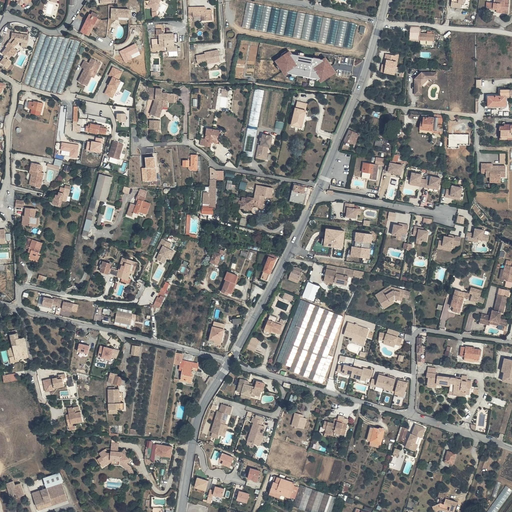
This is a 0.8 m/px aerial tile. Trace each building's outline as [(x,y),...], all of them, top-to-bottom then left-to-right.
[(150,0),(148,5),(155,8),(158,2),(159,3),(160,0),(150,0)] [(449,0),(448,6),(455,7),(454,9),(457,9),(458,8),(461,8),(462,0),(449,0)] [(505,0),(491,0),(491,1),(486,1),(486,7),(490,8),(491,6),(493,7),(494,8),(496,9),(496,11),(505,12),(505,0)] [(247,3),(243,28),(353,47),(357,22),(247,3)] [(207,6),(189,7),(189,14),(194,14),(195,17),(203,16),(207,16),(208,19),(214,19),(213,9),(207,9),(207,6)] [(115,17),(118,16),(128,16),(127,8),(114,9),(115,17)] [(102,20),(90,14),(82,30),(90,34),(94,27),(97,29),(102,20)] [(172,32),(163,32),(161,33),(160,27),(154,27),(155,33),(157,33),(158,41),(158,42),(163,42),(164,44),(169,44),(169,49),(178,48),(177,43),(173,44),(172,32)] [(416,35),(417,33),(417,27),(410,27),(408,27),(408,28),(407,34),(416,35)] [(23,33),(23,31),(11,32),(12,37),(14,37),(11,42),(7,39),(2,53),(12,57),(14,53),(15,53),(18,48),(13,46),(14,43),(16,42),(17,42),(18,40),(18,39),(24,39),(29,39),(29,33),(23,33)] [(431,34),(417,33),(416,35),(416,40),(424,41),(424,44),(431,45),(431,34)] [(204,54),(195,56),(196,64),(206,62),(206,64),(207,64),(220,61),(217,50),(212,51),(212,52),(210,53),(210,51),(203,52),(204,54)] [(293,53),(291,50),(276,60),(286,75),(290,73),(320,78),(321,81),(337,71),(327,56),(323,59),(293,53)] [(393,55),(386,54),(384,64),(381,64),(380,70),(382,71),(381,73),(386,74),(387,72),(392,72),(394,61),(392,61),(393,55)] [(13,61),(4,57),(2,63),(10,66),(13,61)] [(102,62),(92,58),(89,63),(84,60),(81,67),(85,69),(86,70),(85,73),(83,72),(80,79),(84,81),(85,79),(90,82),(93,76),(91,75),(94,70),(97,72),(102,62)] [(109,75),(112,76),(105,94),(114,97),(124,70),(113,66),(109,75)] [(433,71),(423,71),(416,78),(416,93),(422,93),(422,85),(428,78),(432,78),(433,71)] [(163,92),(163,88),(149,86),(149,94),(154,95),(154,96),(154,97),(155,97),(155,98),(156,98),(151,113),(158,115),(161,106),(164,106),(164,99),(170,100),(169,101),(174,102),(175,93),(168,92),(167,90),(165,90),(164,92),(163,92)] [(256,88),(249,124),(258,126),(265,90),(256,88)] [(276,92),(270,126),(274,127),(280,93),(276,92)] [(506,95),(502,95),(488,96),(489,106),(501,106),(504,107),(505,107),(507,104),(506,102),(506,96),(506,95)] [(307,103),(297,100),(291,124),(301,126),(307,103)] [(39,104),(30,101),(30,103),(26,102),(24,108),(38,111),(39,104)] [(439,114),(431,113),(431,117),(425,117),(425,118),(421,118),(420,126),(419,126),(419,129),(437,130),(437,127),(440,127),(439,114)] [(124,123),(124,127),(127,127),(128,116),(120,115),(120,119),(122,123),(124,123)] [(160,120),(151,120),(151,129),(160,129),(160,120)] [(511,126),(510,126),(510,128),(498,127),(498,132),(500,132),(500,141),(506,141),(506,139),(511,138),(511,126)] [(97,128),(88,127),(87,128),(86,128),(85,130),(83,130),(83,132),(96,134),(96,133),(107,135),(107,132),(106,132),(106,130),(105,129),(104,131),(97,130),(97,128)] [(222,129),(207,127),(206,137),(202,136),(200,144),(212,146),(212,142),(220,143),(222,129)] [(253,156),(258,129),(248,128),(243,154),(253,156)] [(354,131),(349,128),(344,138),(349,141),(354,131)] [(271,146),(273,135),(263,133),(261,144),(259,144),(257,157),(267,159),(269,146),(271,146)] [(96,141),(89,139),(87,149),(102,152),(105,138),(97,136),(96,141)] [(124,144),(114,141),(109,156),(119,159),(124,144)] [(62,142),(62,150),(70,151),(70,157),(79,158),(80,143),(62,142)] [(158,180),(156,156),(146,157),(148,181),(158,180)] [(376,163),(362,161),(361,170),(370,171),(369,177),(375,178),(377,163),(376,163)] [(404,164),(391,161),(388,171),(402,174),(404,164)] [(31,163),(29,174),(31,175),(30,181),(29,181),(28,185),(39,187),(42,172),(37,171),(38,165),(31,163)] [(487,165),(482,163),(482,164),(482,165),(487,167),(506,172),(506,170),(500,169),(492,167),(487,165)] [(210,166),(209,165),(209,167),(215,170),(214,176),(219,176),(219,169),(215,168),(210,166)] [(506,176),(506,172),(487,167),(482,165),(482,171),(487,170),(487,173),(487,176),(490,176),(490,179),(501,179),(502,176),(506,176)] [(422,174),(412,172),(408,171),(405,183),(419,186),(423,187),(425,180),(421,179),(422,174)] [(111,177),(98,173),(92,198),(104,201),(111,177)] [(429,181),(425,180),(423,187),(428,188),(428,185),(439,187),(441,179),(431,176),(429,181)] [(213,184),(213,177),(209,177),(209,190),(202,190),(201,205),(201,207),(202,207),(201,211),(210,212),(211,208),(212,208),(212,201),(213,184)] [(232,184),(233,180),(228,180),(227,188),(235,189),(236,184),(232,184)] [(309,186),(294,182),(293,188),(292,188),(289,201),(305,204),(309,186)] [(61,192),(60,198),(65,199),(65,194),(68,195),(68,184),(63,183),(63,185),(58,185),(57,189),(62,190),(61,192)] [(255,195),(253,210),(254,210),(256,210),(257,209),(258,208),(258,206),(258,205),(262,205),(264,193),(270,194),(272,184),(261,183),(259,191),(255,191),(255,193),(255,195)] [(452,191),(447,190),(445,198),(450,199),(451,197),(460,199),(462,189),(453,187),(452,191)] [(61,192),(57,191),(56,193),(55,194),(54,196),(52,195),(51,204),(59,205),(61,192)] [(145,196),(137,194),(136,198),(138,198),(136,204),(130,202),(127,214),(133,216),(134,212),(138,212),(139,210),(147,212),(150,201),(144,199),(145,196)] [(253,210),(255,195),(253,195),(252,196),(242,195),(242,194),(241,198),(239,198),(239,201),(241,201),(240,205),(250,207),(251,208),(252,209),(253,210)] [(96,202),(90,200),(86,215),(92,216),(96,202)] [(352,201),(345,200),(344,204),(347,205),(345,212),(355,214),(356,210),(356,206),(351,205),(352,201)] [(34,210),(24,208),(23,216),(21,226),(31,228),(33,218),(34,210)] [(397,212),(390,211),(389,218),(396,220),(397,212)] [(92,216),(86,215),(81,234),(87,236),(92,216)] [(399,225),(394,224),(392,235),(397,236),(402,236),(403,233),(407,234),(409,224),(404,223),(404,226),(399,225)] [(416,223),(414,232),(419,233),(419,237),(424,238),(428,239),(429,228),(424,227),(420,226),(421,224),(416,223)] [(327,227),(324,245),(343,247),(345,230),(327,227)] [(468,231),(466,239),(478,242),(479,238),(489,240),(490,235),(485,233),(485,230),(476,227),(475,233),(468,231)] [(355,246),(352,245),(351,255),(371,258),(373,233),(356,231),(355,246)] [(441,238),(439,245),(443,246),(444,244),(454,246),(454,242),(461,243),(462,234),(456,233),(456,236),(446,234),(445,239),(441,238)] [(41,240),(28,234),(23,243),(26,245),(29,246),(27,249),(25,253),(34,258),(37,252),(35,251),(41,240)] [(171,242),(161,237),(157,247),(161,249),(156,258),(164,262),(167,256),(170,257),(174,250),(168,247),(171,242)] [(214,250),(212,249),(209,260),(216,262),(219,252),(221,252),(222,248),(215,246),(214,250)] [(277,252),(269,251),(268,255),(270,255),(262,276),(267,278),(277,252)] [(117,270),(113,269),(111,275),(121,278),(126,280),(127,277),(129,273),(130,274),(134,261),(122,257),(117,270)] [(111,275),(113,269),(109,268),(110,263),(99,260),(98,264),(99,265),(98,267),(100,268),(98,271),(107,274),(111,275)] [(321,277),(347,282),(350,267),(326,263),(324,262),(321,277)] [(511,263),(505,262),(502,277),(511,278),(511,263)] [(303,269),(294,265),(289,275),(298,279),(303,269)] [(362,270),(350,267),(349,274),(359,276),(362,270)] [(237,273),(227,270),(224,277),(226,277),(234,280),(237,273)] [(234,280),(226,277),(221,290),(224,291),(225,289),(228,290),(230,291),(234,280)] [(156,294),(162,298),(164,295),(162,294),(169,281),(165,279),(156,294)] [(314,300),(320,285),(309,281),(303,296),(314,300)] [(391,286),(390,284),(378,291),(380,296),(377,298),(382,306),(392,299),(390,295),(393,294),(395,297),(401,299),(403,295),(405,289),(391,286)] [(483,287),(472,284),(471,291),(481,293),(483,287)] [(455,287),(452,297),(463,299),(464,295),(469,296),(471,291),(455,287)] [(508,293),(499,291),(496,307),(494,307),(493,310),(492,313),(490,313),(485,312),(483,320),(491,322),(492,320),(500,321),(501,316),(503,309),(505,310),(508,293)] [(294,295),(286,292),(283,298),(292,301),(294,295)] [(53,299),(43,297),(41,304),(51,307),(53,299)] [(463,299),(452,297),(450,303),(455,304),(461,306),(463,299)] [(330,354),(343,313),(299,299),(279,362),(291,366),(289,371),(324,382),(333,355),(330,354)] [(394,301),(392,299),(382,306),(383,308),(394,301)] [(72,304),(63,301),(61,309),(71,311),(72,304)] [(134,313),(116,310),(113,322),(130,325),(131,319),(133,319),(134,313)] [(508,317),(501,316),(500,321),(504,323),(504,327),(509,327),(508,317)] [(269,319),(265,329),(272,332),(273,330),(280,332),(283,324),(280,323),(277,322),(269,319)] [(370,328),(349,321),(344,335),(353,338),(352,340),(365,344),(370,328)] [(223,328),(212,326),(208,341),(213,342),(220,344),(223,328)] [(380,331),(380,339),(385,340),(384,343),(395,347),(396,344),(400,345),(403,338),(398,336),(400,331),(389,328),(388,332),(380,331)] [(14,343),(13,340),(12,334),(7,335),(7,332),(4,333),(7,345),(14,343)] [(259,339),(253,336),(248,349),(254,351),(259,339)] [(14,343),(7,345),(7,347),(7,348),(2,349),(4,359),(10,358),(11,361),(18,360),(17,356),(23,354),(20,341),(19,339),(13,340),(14,343)] [(78,351),(89,353),(91,344),(80,342),(78,351)] [(472,345),(466,344),(466,345),(461,345),(461,354),(465,355),(465,356),(481,357),(481,353),(482,353),(483,347),(472,346),(472,345)] [(99,357),(118,359),(119,348),(100,346),(99,357)] [(175,350),(168,348),(166,361),(173,362),(175,350)] [(177,357),(176,363),(175,367),(173,377),(183,379),(185,374),(183,373),(183,370),(185,365),(190,366),(191,360),(177,357)] [(503,365),(507,365),(504,377),(511,378),(511,359),(504,358),(503,365)] [(102,366),(94,364),(93,369),(96,370),(96,372),(101,373),(102,366)] [(438,371),(429,370),(428,374),(430,375),(429,381),(439,383),(439,381),(448,382),(448,380),(452,381),(452,383),(452,384),(456,385),(456,389),(462,389),(462,391),(468,392),(468,391),(471,391),(473,379),(464,378),(464,377),(459,377),(458,376),(456,376),(451,374),(440,373),(437,373),(438,371)] [(393,390),(397,377),(379,372),(376,386),(393,390)] [(4,374),(4,381),(18,380),(17,373),(4,374)] [(244,377),(236,374),(232,386),(237,388),(237,389),(245,391),(245,390),(249,391),(249,392),(254,394),(256,386),(258,387),(260,379),(251,376),(251,377),(249,384),(247,384),(248,382),(243,381),(243,379),(244,377)] [(110,379),(109,383),(116,385),(118,377),(113,375),(111,375),(110,379)] [(247,380),(243,379),(243,381),(248,382),(247,384),(249,384),(251,377),(249,376),(247,380)] [(62,381),(61,377),(40,382),(42,392),(51,390),(51,389),(60,387),(59,382),(62,381)] [(398,378),(395,395),(405,397),(408,380),(398,378)] [(113,392),(118,393),(117,387),(105,390),(109,406),(112,406),(113,392)] [(120,401),(118,393),(113,392),(112,406),(109,406),(110,411),(119,408),(126,407),(125,400),(120,401)] [(225,403),(216,400),(213,407),(212,406),(205,428),(216,431),(218,423),(215,422),(216,419),(219,420),(222,410),(223,410),(225,403)] [(71,409),(64,410),(65,416),(65,419),(62,420),(64,429),(65,432),(70,431),(70,428),(68,428),(68,425),(79,424),(77,414),(72,415),(71,409)] [(254,415),(247,413),(246,418),(248,419),(242,437),(249,440),(251,435),(254,436),(256,430),(258,423),(253,421),(254,415)] [(295,413),(292,425),(305,428),(308,416),(295,413)] [(327,419),(318,417),(316,425),(319,425),(318,429),(327,431),(328,428),(335,429),(338,430),(341,420),(331,418),(330,420),(327,419)] [(420,424),(411,421),(407,431),(408,431),(408,433),(404,432),(400,444),(406,446),(407,443),(412,445),(416,434),(420,424)] [(404,425),(399,423),(394,437),(399,439),(404,425)] [(385,430),(372,426),(369,439),(382,443),(385,430)] [(115,444),(107,444),(106,450),(110,450),(110,453),(114,453),(115,444)] [(167,449),(151,446),(150,456),(166,459),(167,449)] [(124,452),(120,450),(118,454),(114,453),(110,453),(110,450),(106,450),(103,450),(95,455),(97,458),(93,461),(97,467),(104,463),(106,462),(116,462),(118,463),(123,465),(124,464),(127,459),(122,456),(124,452)] [(223,451),(220,458),(224,460),(222,464),(231,467),(235,456),(223,451)] [(456,453),(448,451),(445,462),(453,464),(456,453)] [(116,462),(106,462),(104,463),(97,467),(99,470),(103,467),(103,468),(106,466),(118,468),(125,472),(126,474),(131,471),(128,467),(124,464),(123,465),(118,463),(116,462)] [(248,479),(259,481),(261,469),(250,467),(248,479)] [(290,479),(273,473),(271,479),(268,478),(264,488),(270,490),(271,488),(285,493),(290,479)] [(207,490),(209,480),(197,476),(195,487),(207,490)] [(12,496),(8,484),(1,486),(6,498),(12,496)] [(215,490),(210,489),(207,502),(212,503),(213,494),(224,496),(225,487),(216,485),(215,490)] [(511,489),(506,485),(487,511),(497,511),(511,491),(511,489)] [(63,504),(56,486),(27,496),(32,510),(45,505),(47,509),(63,504)] [(306,486),(300,509),(311,511),(331,511),(336,496),(318,491),(318,492),(312,491),(313,488),(306,486)] [(442,490),(435,488),(430,502),(426,503),(429,509),(434,507),(443,510),(443,508),(448,510),(451,499),(443,497),(441,496),(441,495),(442,490)] [(248,502),(250,492),(240,490),(237,500),(248,502)]
